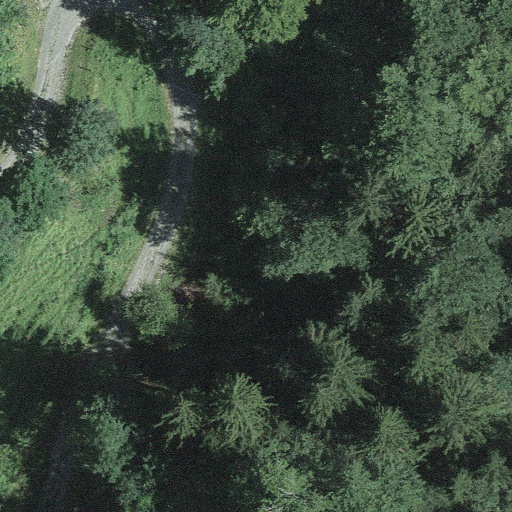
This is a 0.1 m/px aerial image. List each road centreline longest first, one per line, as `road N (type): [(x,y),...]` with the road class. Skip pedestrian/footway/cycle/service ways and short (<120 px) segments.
road 1 (track): [(144,0),(170,48),(182,114),(170,187),(133,292),(70,404),(38,511)]
road 2 (track): [(0,172),(38,126),(60,0)]
